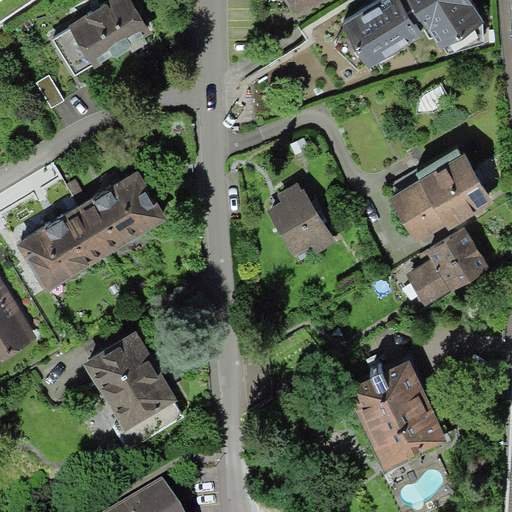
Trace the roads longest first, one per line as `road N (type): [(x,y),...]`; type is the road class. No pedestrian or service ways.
road 1 (residential): [(206,83),(238,511)]
road 2 (residential): [(0,178),(83,126),(206,83)]
